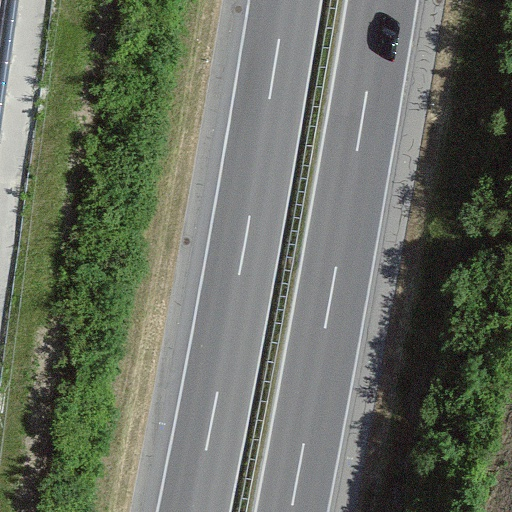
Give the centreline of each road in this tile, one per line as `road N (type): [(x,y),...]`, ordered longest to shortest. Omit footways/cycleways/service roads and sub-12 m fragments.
road 1 (motorway): [(289,511),(380,0)]
road 2 (motorway): [(283,0),(192,511)]
